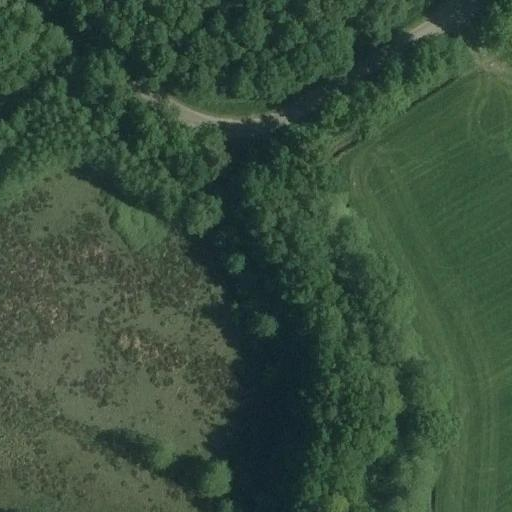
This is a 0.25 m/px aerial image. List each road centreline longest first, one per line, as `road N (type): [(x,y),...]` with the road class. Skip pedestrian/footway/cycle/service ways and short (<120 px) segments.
road 1 (unclassified): [(27,0),(167,105),(220,128),(247,130),(302,108),(476,0)]
road 2 (track): [(265,127),(312,232),(357,294),(394,409),(375,511)]
